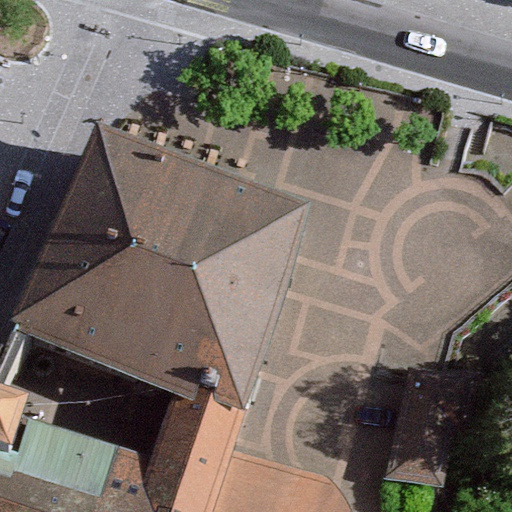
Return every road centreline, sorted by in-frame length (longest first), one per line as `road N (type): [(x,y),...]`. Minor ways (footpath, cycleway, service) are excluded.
road 1 (residential): [(0,297),(95,88),(146,0)]
road 2 (tertiary): [(291,5),(511,69)]
